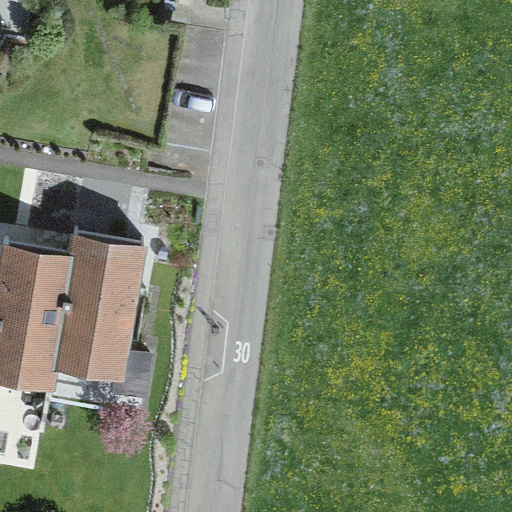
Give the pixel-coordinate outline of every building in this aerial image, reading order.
[(172,21),(112,11),(107,42),(166,52),(172,21)] [(166,52),(107,42),(102,72),(161,82),(166,52)] [(161,82),(102,72),(97,102),(156,112),(161,82)] [(92,132),(151,141),(156,112),(97,102),(92,132)] [(72,237),(69,259),(70,259),(56,345),(57,345),(123,356),(141,249),(72,237)] [(70,259),(69,259),(3,248),(0,264),(0,357),(53,367),(57,345),(56,345),(70,259)]
